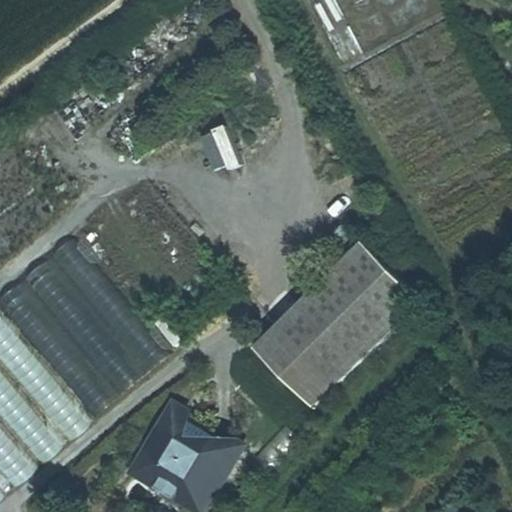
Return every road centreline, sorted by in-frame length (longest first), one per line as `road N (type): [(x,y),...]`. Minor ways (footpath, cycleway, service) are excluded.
road 1 (track): [(511,439),(288,0)]
road 2 (track): [(135,0),(0,102)]
